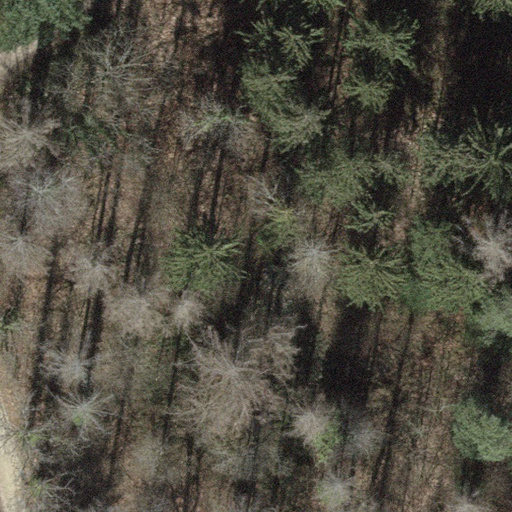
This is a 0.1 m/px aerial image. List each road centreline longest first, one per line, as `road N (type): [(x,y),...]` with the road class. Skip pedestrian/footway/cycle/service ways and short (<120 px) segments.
road 1 (track): [(0,218),(29,122),(157,0)]
road 2 (track): [(49,511),(0,281)]
